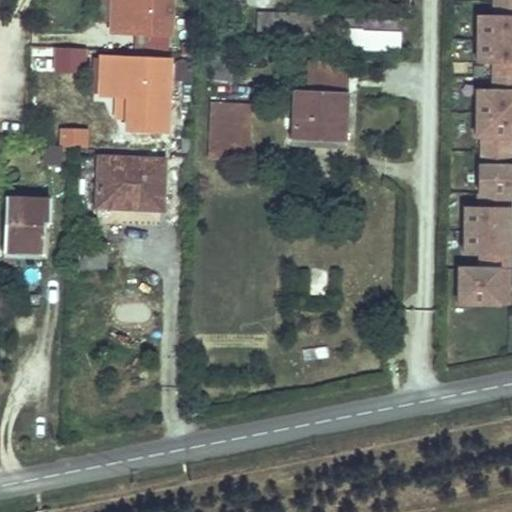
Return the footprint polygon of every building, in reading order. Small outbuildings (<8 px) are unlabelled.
[(174,0),(109,0),(108,33),(172,36),(174,0)] [(340,14),(261,11),(260,38),(338,41),(340,14)] [(340,14),(338,41),(352,42),(353,15),(340,14)] [(364,23),(364,40),(405,42),(406,25),(364,23)] [(511,48),(511,25),(482,25),(482,48),(511,48)] [(84,49),(56,47),(55,72),(82,74),(84,49)] [(511,72),(511,48),(482,48),(482,72),(511,72)] [(135,93),(137,56),(102,55),(101,91),(117,92),(135,93)] [(168,136),(171,58),(137,56),(135,93),(117,92),(116,119),(126,119),(126,134),(133,134),(168,136)] [(293,89),(292,134),(313,135),(313,128),(343,129),(345,63),(310,61),(309,90),(293,89)] [(511,124),(511,101),(481,101),(481,124),(511,124)] [(247,159),(249,104),(213,102),(211,158),(247,159)] [(511,147),(511,124),(481,124),(480,147),(511,147)] [(313,128),(313,135),(343,136),(343,129),(313,128)] [(87,130),(59,129),(58,147),(86,148),(87,130)] [(166,157),(99,155),(98,203),(122,204),(122,194),(165,195),(166,157)] [(511,204),(511,176),(483,176),(483,204),(511,204)] [(49,250),(51,198),(6,196),(4,248),(49,250)] [(511,242),(511,219),(469,219),(469,242),(511,242)] [(511,265),(511,242),(469,242),(468,265),(511,265)] [(49,257),(49,250),(4,248),(4,255),(49,257)] [(77,269),(104,269),(104,252),(77,253),(77,269)] [(511,316),(511,280),(463,280),(463,315),(511,316)]
